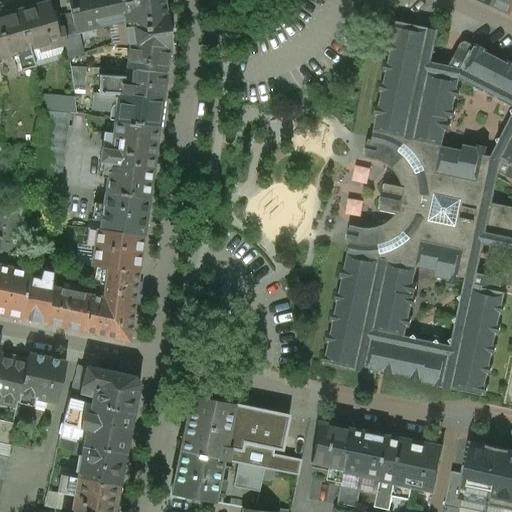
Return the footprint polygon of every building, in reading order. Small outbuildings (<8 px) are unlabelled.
[(122,0),(68,0),(71,14),(76,33),(95,29),(93,23),(125,17),(122,0)] [(162,0),(122,0),(125,17),(126,23),(165,18),(162,0)] [(511,0),(493,0),(491,5),(511,14),(511,13),(511,0)] [(48,2),(30,7),(30,8),(18,12),(29,51),(37,49),(38,53),(66,44),(65,39),(63,28),(57,29),(48,2)] [(18,12),(6,15),(5,14),(0,15),(0,58),(17,54),(29,51),(18,12)] [(71,14),(60,16),(63,28),(65,39),(76,37),(76,33),(71,14)] [(165,18),(126,23),(129,46),(169,48),(165,18)] [(511,208),(492,204),(498,177),(499,173),(511,179),(511,72),(506,69),(508,64),(489,54),(486,59),(474,53),(477,48),(475,47),(472,52),(473,49),(472,47),(472,45),(471,44),(468,43),(465,42),(463,43),(461,45),(450,67),(432,63),(439,31),(398,22),(393,44),(399,46),(397,53),(391,52),(389,64),(394,66),(393,73),(387,72),(384,85),(390,86),(389,94),(383,92),(380,107),(386,108),(383,118),(378,117),(372,141),(370,140),(366,158),(376,159),(382,161),(389,165),(394,170),(398,175),(401,181),(403,188),(404,194),(403,200),(402,206),(400,210),(398,213),(395,218),(390,223),(383,227),(380,228),(374,230),(368,230),(362,230),(358,229),(351,226),(348,244),(350,245),(345,269),(351,270),(349,280),(343,279),(340,294),(346,295),(344,303),(338,302),(336,314),(342,316),(340,323),(334,322),(331,335),(337,336),(336,344),(330,343),(325,366),(364,374),(362,386),(362,388),(363,390),(365,391),(366,392),(369,393),(371,392),(373,391),(375,389),(379,371),(382,372),(383,366),(396,369),(394,374),(412,378),(413,372),(425,375),(423,384),(436,386),(437,380),(445,382),(443,388),(484,396),(489,375),(483,373),(485,366),(491,367),(493,354),(487,353),(489,345),(495,347),(497,334),(492,333),(493,325),(499,326),(502,314),(496,313),(498,305),(503,306),(506,294),(495,291),(497,291),(499,290),(501,289),(502,288),(503,286),(503,284),(503,283),(502,281),(501,280),(499,278),(478,274),(485,245),(511,250),(511,208)] [(169,48),(129,46),(126,69),(135,70),(165,74),(169,48)] [(29,51),(17,54),(16,59),(20,72),(34,68),(29,51)] [(78,56),(69,60),(70,68),(78,68),(78,56)] [(165,74),(135,70),(133,86),(129,86),(130,81),(125,81),(125,78),(100,76),(98,94),(106,95),(106,93),(117,94),(162,98),(165,74)] [(52,94),(51,109),(76,111),(78,96),(52,94)] [(162,98),(117,94),(114,122),(158,127),(162,98)] [(44,112),(38,152),(36,180),(60,185),(69,114),(44,112)] [(158,127),(114,122),(112,135),(104,134),(102,151),(154,158),(158,127)] [(102,151),(101,151),(99,164),(100,164),(98,177),(107,178),(105,193),(148,200),(154,158),(102,151)] [(148,200),(105,193),(103,205),(99,230),(143,236),(148,200)] [(30,205),(0,203),(0,265),(27,271),(28,255),(26,254),(30,205)] [(94,204),(92,218),(88,217),(87,229),(99,230),(103,205),(94,204)] [(99,230),(87,229),(85,245),(93,247),(91,266),(107,268),(138,273),(143,236),(99,230)] [(0,265),(0,314),(22,319),(26,276),(27,271),(0,265)] [(138,273),(107,268),(102,297),(90,296),(82,333),(129,343),(138,273)] [(39,279),(26,276),(22,319),(46,325),(50,287),(52,273),(41,271),(39,279)] [(50,287),(46,325),(82,333),(90,296),(50,287)] [(27,361),(0,355),(0,348),(0,347),(0,404),(15,408),(16,402),(17,402),(27,361)] [(66,362),(28,354),(27,361),(17,402),(33,406),(35,400),(56,404),(66,362)] [(134,377),(78,365),(68,399),(69,399),(77,401),(79,395),(91,398),(90,405),(133,414),(139,385),(134,377)] [(91,398),(79,395),(77,401),(85,404),(90,405),(91,398)] [(234,405),(191,396),(179,452),(222,460),(227,461),(230,450),(242,453),(244,444),(274,450),(282,452),(289,416),(234,404),(234,405)] [(77,401),(69,399),(63,425),(85,430),(88,414),(83,413),(85,404),(77,401)] [(133,414),(90,405),(88,414),(85,430),(82,447),(125,455),(133,414)] [(12,424),(0,421),(0,443),(7,445),(12,424)] [(355,430),(319,423),(311,463),(331,467),(346,471),(355,430)] [(390,437),(355,430),(346,471),(346,472),(361,476),(381,480),(390,437)] [(381,480),(375,508),(390,511),(393,497),(392,497),(394,483),(404,440),(390,437),(381,480)] [(77,444),(60,439),(57,449),(76,454),(77,444)] [(443,448),(404,440),(394,483),(413,487),(434,491),(443,448)] [(274,450),(244,444),(242,453),(230,450),(227,461),(238,464),(264,469),(298,476),(301,461),(273,455),(274,450)] [(511,452),(483,446),(477,492),(478,492),(492,494),(511,496),(511,452)] [(125,455),(82,447),(76,479),(118,487),(125,455)] [(222,460),(179,452),(170,495),(214,504),(217,490),(218,491),(222,472),(220,472),(222,460)] [(264,469),(238,464),(233,488),(259,493),(264,469)] [(346,471),(331,467),(329,481),(342,484),(343,484),(346,472),(346,471)] [(361,476),(346,472),(343,484),(342,484),(338,504),(356,508),(360,489),(358,488),(361,476)] [(76,479),(61,476),(57,494),(72,497),(76,479)] [(114,511),(118,487),(76,479),(72,497),(57,494),(48,492),(45,506),(63,510),(72,511),(114,511)] [(413,487),(394,483),(392,497),(393,497),(410,500),(413,487)] [(456,511),(462,487),(449,484),(443,511),(445,511),(456,511)] [(492,494),(478,492),(477,503),(491,504),(492,494)]
